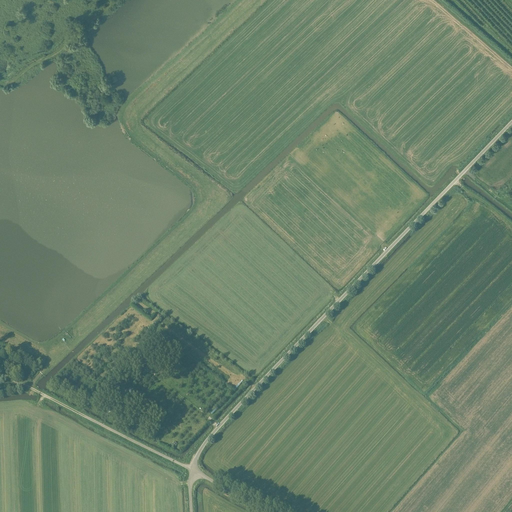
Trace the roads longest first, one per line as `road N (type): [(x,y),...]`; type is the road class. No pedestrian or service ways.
road 1 (unclassified): [(193,470),(217,426),(511,121)]
road 2 (unclassified): [(193,470),(37,392)]
